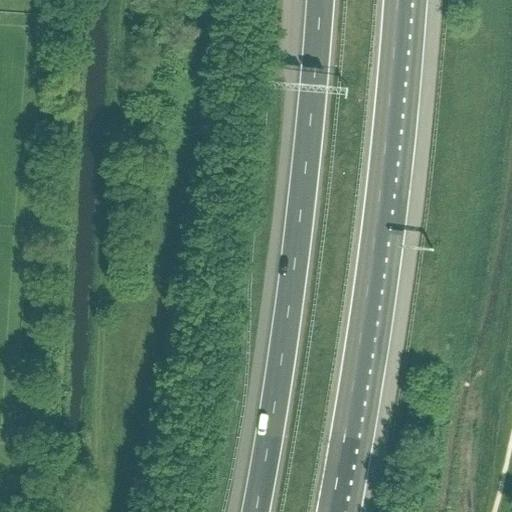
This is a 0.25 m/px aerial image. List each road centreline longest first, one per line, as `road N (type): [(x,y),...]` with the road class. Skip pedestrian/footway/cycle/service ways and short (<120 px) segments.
road 1 (motorway): [(329,511),(374,246),(397,0)]
road 2 (motorway): [(320,0),(297,233),(255,511)]
